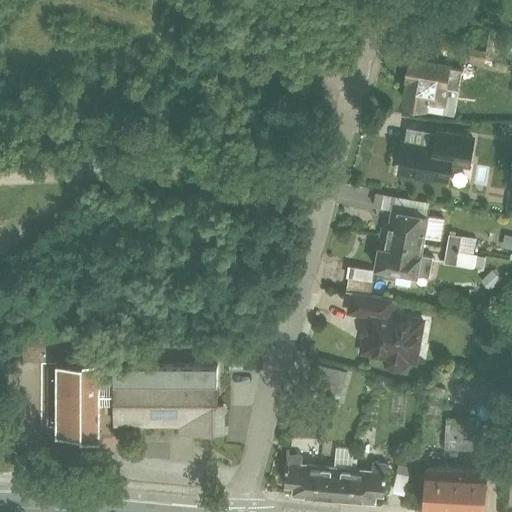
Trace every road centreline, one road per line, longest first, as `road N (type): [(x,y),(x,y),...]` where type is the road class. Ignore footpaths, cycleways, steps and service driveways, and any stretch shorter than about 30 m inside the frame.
road 1 (unclassified): [(237,511),(338,174),(362,48),(396,0)]
road 2 (unknown): [(257,435),(509,457)]
